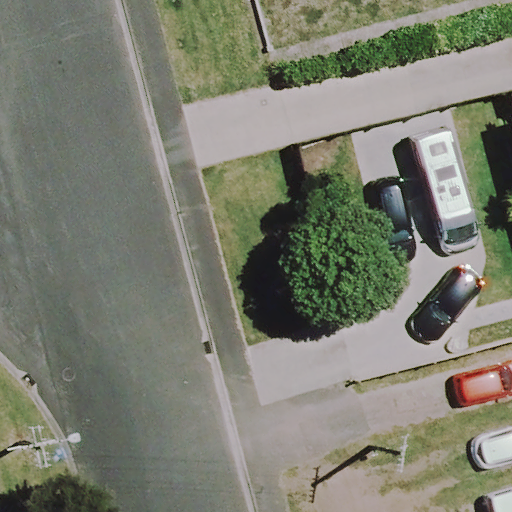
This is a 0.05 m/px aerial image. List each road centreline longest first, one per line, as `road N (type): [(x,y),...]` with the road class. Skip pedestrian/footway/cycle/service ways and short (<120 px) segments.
road 1 (residential): [(80,133),(180,511)]
road 2 (residential): [(45,0),(80,133)]
